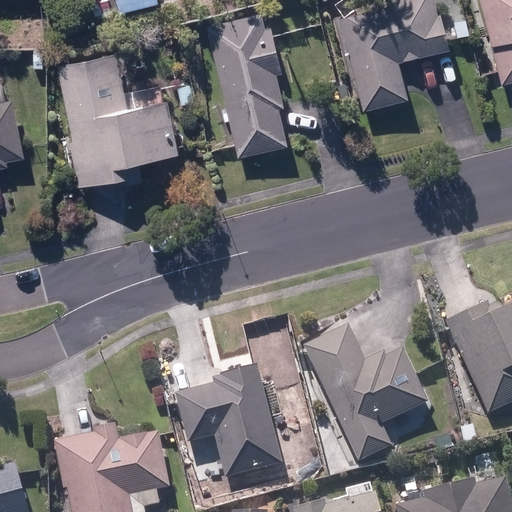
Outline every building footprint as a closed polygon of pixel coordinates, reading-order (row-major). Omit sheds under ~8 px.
[(340,22),(363,114),(405,102),(396,66),(449,53),(440,19),(437,19),(432,0),(398,0),(387,3),(389,10),(340,22)] [(511,0),(480,0),(502,87),(511,84),(511,0)] [(229,123),(238,161),(286,150),(278,112),(282,111),(275,78),(281,77),(271,32),(264,33),(261,18),(208,30),(229,123)] [(30,74),(30,89),(43,90),(42,58),(34,58),(34,74),(30,74)] [(58,69),(80,189),(130,181),(131,186),(143,184),(139,165),(177,157),(167,106),(163,106),(160,90),(123,97),(116,58),(58,69)] [(178,90),(181,108),(193,106),(191,88),(178,90)] [(0,172),(7,170),(6,165),(23,161),(12,103),(0,105),(0,172)] [(446,323),(488,414),(511,402),(511,304),(502,309),(499,303),(489,307),(487,303),(446,323)] [(305,348),(359,462),(391,447),(380,424),(426,402),(402,350),(385,358),(383,353),(365,361),(349,327),(305,348)] [(216,435),(226,477),(282,464),(257,366),(221,375),(222,378),(214,380),(215,384),(175,394),(183,425),(174,427),(178,442),(187,440),(188,443),(216,435)] [(67,488),(72,511),(129,511),(126,496),(168,488),(158,433),(116,441),(113,425),(94,429),(95,434),(54,442),(64,490),(67,488)] [(460,430),(464,444),(476,441),(472,426),(460,430)] [(275,434),(279,439),(285,439),(288,433),(284,428),(278,429),(275,434)] [(434,440),(438,451),(453,447),(449,435),(434,440)] [(0,511),(28,511),(15,464),(0,468),(0,511)] [(511,511),(511,506),(505,478),(475,485),(473,479),(426,492),(427,497),(395,505),(396,511),(511,511)] [(378,511),(374,492),(325,504),(324,501),(294,507),(295,511),(378,511)]
